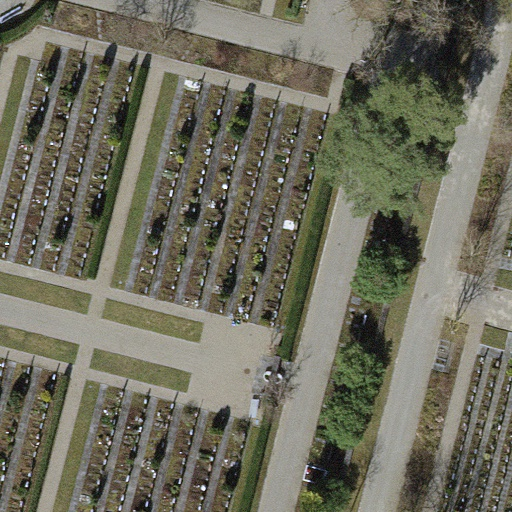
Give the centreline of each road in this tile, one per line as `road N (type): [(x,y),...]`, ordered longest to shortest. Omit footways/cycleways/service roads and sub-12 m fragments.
road 1 (track): [(279,511),(382,66),(426,23),(432,0)]
road 2 (track): [(372,511),(508,0)]
road 3 (track): [(382,66),(126,0)]
road 4 (track): [(0,305),(237,365)]
